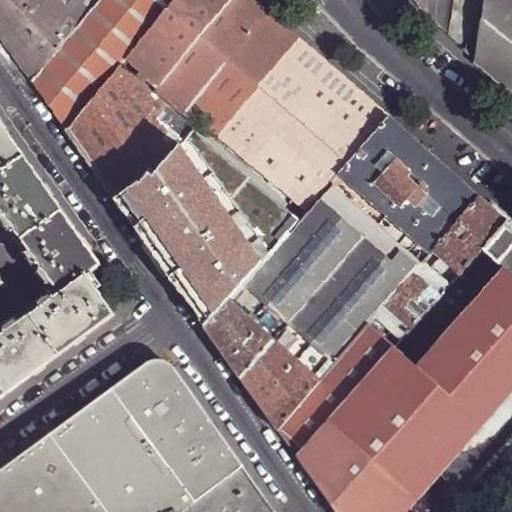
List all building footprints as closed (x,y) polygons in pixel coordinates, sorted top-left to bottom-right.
[(0,0),(0,37),(33,83),(84,22),(68,10),(56,0),(0,0)] [(101,0),(84,22),(33,83),(68,133),(124,67),(127,63),(130,60),(179,0),(101,0)] [(210,127),(207,131),(211,136),(214,132),(309,212),(332,186),(341,176),(390,119),(293,34),(253,0),(179,0),(130,60),(142,70),(139,74),(127,63),(124,67),(192,125),(197,129),(203,135),(206,131),(188,116),(191,112),(210,127)] [(511,0),(484,0),(475,61),(511,92),(511,0)] [(192,125),(124,67),(68,133),(83,154),(116,200),(141,182),(143,182),(153,175),(156,177),(186,142),(190,137),(186,133),(192,125)] [(403,130),(390,119),(341,176),(432,255),(436,251),(481,198),(449,171),(403,130)] [(0,124),(0,172),(23,157),(7,134),(0,124)] [(141,182),(116,200),(207,329),(231,301),(245,285),(253,276),(302,219),(234,161),(208,139),(203,135),(197,129),(190,137),(186,142),(156,177),(153,175),(143,182),(141,182)] [(302,219),(305,216),(211,136),(208,139),(234,161),(302,219)] [(28,164),(23,157),(0,172),(0,219),(1,220),(4,218),(20,240),(62,211),(59,207),(28,164)] [(432,255),(341,176),(332,186),(423,265),(426,263),(432,255)] [(423,265),(332,186),(309,212),(305,216),(302,219),(253,276),(245,285),(337,364),(371,326),(379,317),(399,294),(405,287),(423,265)] [(491,207),(481,198),(436,251),(442,256),(462,274),(508,222),(491,207)] [(101,266),(62,211),(20,240),(36,262),(32,264),(39,273),(42,271),(57,292),(59,295),(86,275),(86,277),(101,266)] [(404,340),(397,349),(371,326),(337,364),(321,383),(279,432),(336,511),(407,511),(440,476),(462,452),(495,437),(511,418),(511,225),(508,222),(462,274),(453,285),(431,310),(425,317),(404,340)] [(453,285),(462,274),(442,256),(432,267),(453,285)] [(431,310),(453,285),(432,267),(426,263),(423,265),(405,287),(431,310)] [(86,275),(59,295),(57,292),(49,297),(51,300),(30,316),(60,357),(76,345),(115,316),(86,277),(86,275)] [(425,317),(431,310),(405,287),(399,294),(425,317)] [(404,340),(425,317),(399,294),(379,317),(404,340)] [(275,341),(231,301),(207,329),(226,357),(242,379),(275,341)] [(16,388),(60,357),(30,316),(8,332),(6,329),(0,333),(0,386),(6,396),(16,388)] [(263,409),(279,432),(321,383),(275,341),(242,379),(263,409)] [(0,474),(0,511),(181,511),(244,468),(175,371),(148,366),(99,402),(0,474)] [(274,511),(258,489),(244,468),(181,511),(274,511)] [(451,511),(464,497),(460,494),(460,493),(440,476),(407,511),(451,511)]
